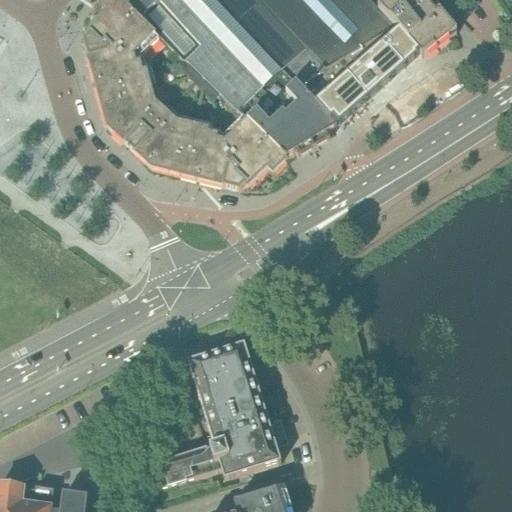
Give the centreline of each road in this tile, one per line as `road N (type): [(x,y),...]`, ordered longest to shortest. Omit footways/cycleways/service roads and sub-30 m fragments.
road 1 (residential): [(183,287),(157,232),(72,133),(37,24)]
road 2 (residential): [(330,511),(333,469),(317,408),(236,295)]
road 3 (secondary): [(0,419),(198,315)]
road 4 (secondary): [(183,287),(0,383)]
road 5 (secondary): [(396,175),(340,195),(219,268)]
road 6 (secondary): [(236,295),(396,175)]
road 7 (secondary): [(396,175),(511,103)]
